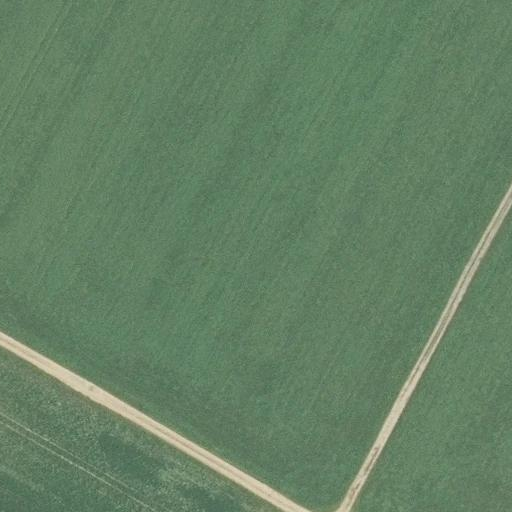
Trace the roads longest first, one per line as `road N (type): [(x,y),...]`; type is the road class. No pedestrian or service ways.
road 1 (track): [(342,511),(511,192)]
road 2 (track): [(0,342),(291,511)]
